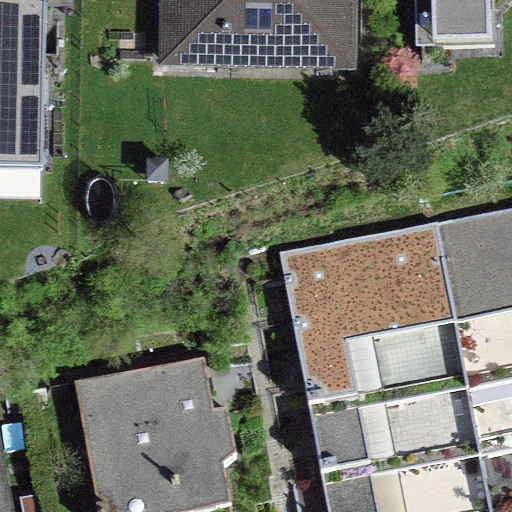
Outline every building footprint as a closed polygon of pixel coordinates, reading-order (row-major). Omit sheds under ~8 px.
[(0,0),(0,171),(42,172),(46,6),(73,7),(72,0),(0,0)] [(158,0),(158,68),(358,72),(359,0),(158,0)] [(414,0),(415,49),(434,49),(434,47),(496,46),(494,0),(414,0)] [(62,82),(72,76),(75,65),(70,56),(59,52),(49,58),(46,69),(51,78),(62,82)] [(147,183),(169,183),(169,161),(147,161),(147,183)] [(490,511),(511,508),(511,208),(278,252),(284,287),(300,371),(310,420),(326,511),(490,511)] [(205,359),(73,383),(95,511),(209,511),(231,507),(224,470),(237,458),(226,409),(213,413),(212,402),(205,359)] [(13,511),(0,441),(0,511),(13,511)] [(19,499),(22,511),(41,511),(38,495),(19,499)]
